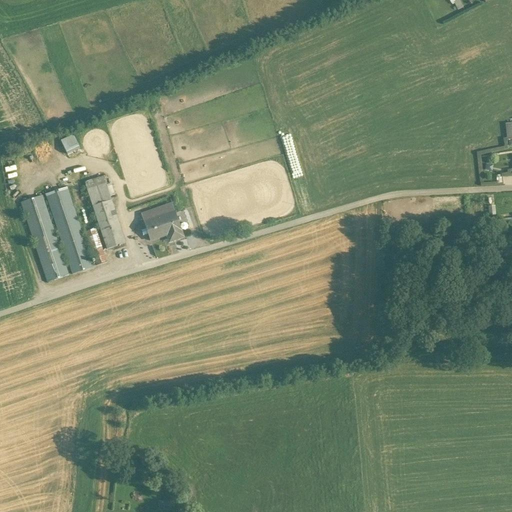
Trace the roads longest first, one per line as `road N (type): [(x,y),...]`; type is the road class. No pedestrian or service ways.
road 1 (track): [(511,192),(384,197),(0,314)]
road 2 (track): [(140,269),(111,174),(87,163),(61,169)]
